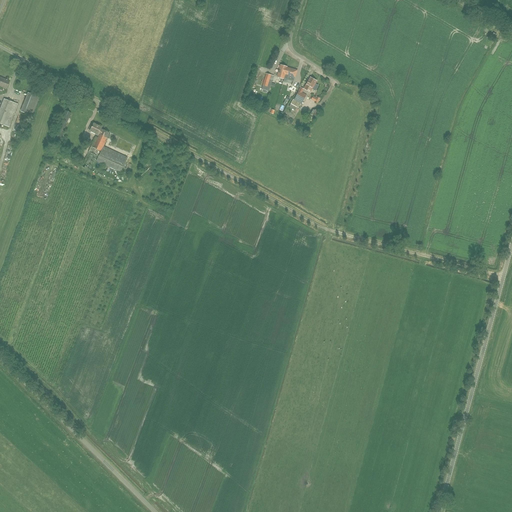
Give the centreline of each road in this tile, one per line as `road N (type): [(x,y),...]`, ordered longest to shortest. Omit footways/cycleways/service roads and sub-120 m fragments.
road 1 (unclassified): [(335,233),(0,45)]
road 2 (unclassified): [(438,511),(511,243)]
road 3 (unclassified): [(154,511),(0,358)]
road 4 (track): [(335,233),(502,278)]
